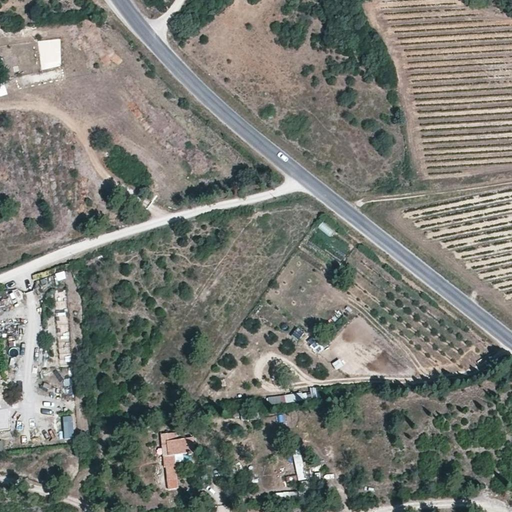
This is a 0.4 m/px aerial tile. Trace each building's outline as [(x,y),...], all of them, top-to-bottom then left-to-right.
[(321,222),(318,227),(330,236),(333,231),(321,222)] [(63,271),(54,273),(55,280),(65,279),(63,271)] [(55,291),(59,363),(70,363),(67,310),(66,310),(65,290),(55,291)] [(0,315),(20,302),(14,293),(0,302),(0,315)] [(291,337),(299,341),(303,332),(295,329),(291,337)] [(319,353),(324,346),(314,340),(309,347),(319,353)] [(270,406),(296,400),(294,392),(268,398),(270,406)] [(62,416),(63,439),(72,439),(71,416),(62,416)] [(175,431),(165,433),(166,456),(163,456),(169,485),(179,483),(176,455),(196,453),(194,437),(176,439),(175,431)] [(302,479),(300,450),(293,450),(295,480),(302,479)]
